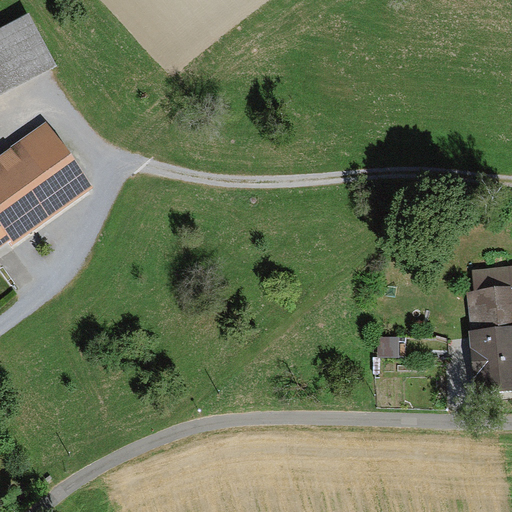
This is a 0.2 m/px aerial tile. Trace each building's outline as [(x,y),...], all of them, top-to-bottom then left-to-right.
[(0,33),(0,102),(58,72),(29,18),(0,33)] [(0,253),(10,246),(14,250),(93,193),(45,127),(0,159),(0,253)] [(511,291),(511,269),(472,273),(474,295),(511,291)] [(511,291),(474,295),(468,296),(471,336),(469,336),(475,400),(511,396),(511,291)] [(400,340),(378,340),(378,360),(399,361),(400,340)]
